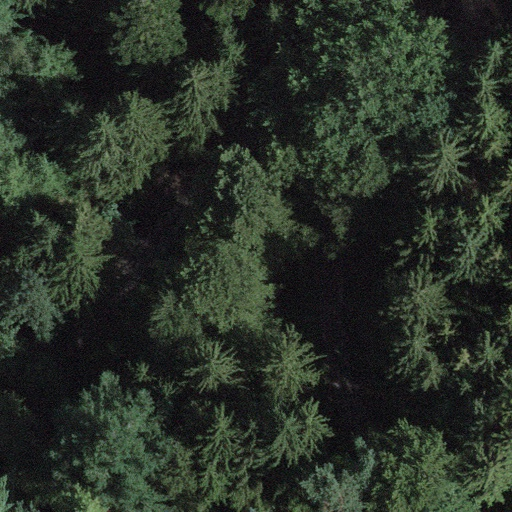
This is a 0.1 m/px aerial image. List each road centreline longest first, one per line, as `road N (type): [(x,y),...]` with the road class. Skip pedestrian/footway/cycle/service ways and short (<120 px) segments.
road 1 (unclassified): [(369,0),(301,94),(181,213),(0,421)]
road 2 (track): [(301,94),(325,160),(334,313),(358,416),(400,462),(477,511)]
road 3 (track): [(0,241),(87,213),(181,213)]
